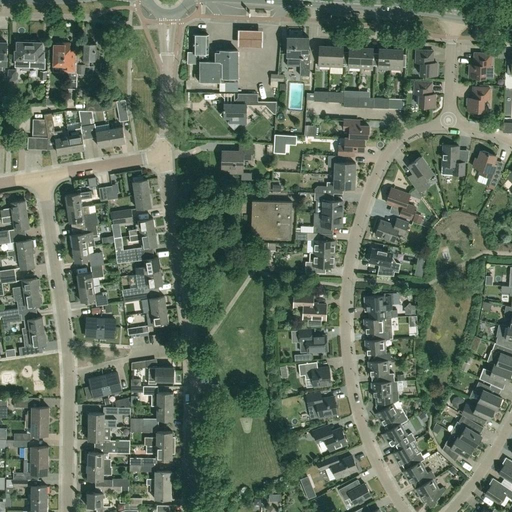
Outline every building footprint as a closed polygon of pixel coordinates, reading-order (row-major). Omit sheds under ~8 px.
[(238,29),(238,45),(262,46),(262,30),(238,29)] [(207,56),(208,35),(193,34),(192,52),(187,51),(187,62),(195,62),(196,52),(198,52),(198,56),(207,56)] [(309,75),(309,72),(310,50),(308,50),(309,36),(287,36),(287,55),(300,55),(300,75),(309,75)] [(29,42),(29,40),(22,40),(22,42),(17,41),(17,51),(15,51),(15,66),(22,66),(29,66),(29,42)] [(29,42),(29,66),(37,67),(38,67),(44,68),(44,58),(43,58),(43,51),(41,51),(42,42),(37,42),(37,40),(29,40),(29,42)] [(85,73),(85,64),(88,64),(88,60),(99,60),(99,50),(95,50),(95,43),(94,43),(94,42),(91,42),(90,43),(83,43),(83,53),(78,52),(77,73),(85,73)] [(69,51),(69,43),(61,43),(61,44),(53,44),(52,65),(65,65),(65,71),(76,72),(77,51),(69,51)] [(330,66),(331,46),(319,45),(318,65),(330,66)] [(345,64),(346,51),(343,51),(343,46),(331,46),(330,66),(342,66),(342,63),(345,64)] [(360,67),(361,47),(349,46),(349,51),(346,51),(345,64),(349,64),(348,66),(360,67)] [(375,65),(376,52),(373,52),(373,47),(361,47),(360,67),(372,67),(372,65),(375,65)] [(390,68),(391,48),(379,48),(379,53),(376,52),(375,65),(379,65),(378,68),(390,68)] [(405,66),(406,54),(403,54),(403,49),(391,48),(390,68),(402,69),(402,66),(405,66)] [(436,75),(437,62),(433,62),(433,50),(416,49),(416,62),(421,62),(420,74),(436,75)] [(237,81),(237,50),(216,50),(216,60),(216,80),(237,81)] [(491,65),(491,53),(474,52),(474,64),(469,64),(469,76),(485,77),(486,65),(491,65)] [(216,80),(216,60),(198,60),(198,80),(216,80)] [(16,80),(17,69),(8,69),(7,80),(16,80)] [(435,106),(436,94),(431,94),(432,82),(415,81),(414,93),(419,93),(419,105),(435,106)] [(489,99),(490,87),(473,86),(472,97),(468,97),(467,110),(483,110),(484,98),(489,99)] [(245,104),(257,104),(265,104),(274,113),(276,113),(277,101),(257,101),(257,93),(238,93),(237,104),(223,104),(223,110),(220,114),(223,117),(232,117),(232,123),(245,124),(245,104)] [(103,105),(103,96),(87,96),(86,109),(103,110),(107,110),(106,105),(103,105)] [(120,121),(128,120),(125,99),(116,101),(120,121)] [(81,126),(87,125),(85,111),(78,110),(81,126)] [(87,125),(93,124),(91,111),(85,111),(87,125)] [(44,119),(46,127),(47,136),(47,137),(28,136),(28,139),(27,148),(27,149),(35,149),(47,149),(47,140),(55,139),(58,153),(71,151),(68,136),(63,136),(62,130),(54,131),(53,125),(52,113),(50,113),(43,114),(44,119)] [(368,138),(369,125),(359,125),(359,119),(344,118),(343,129),(349,129),(349,137),(345,137),(368,138)] [(32,127),(46,127),(44,119),(33,119),(32,127)] [(503,127),(503,128),(503,132),(511,132),(511,122),(503,122),(503,127)] [(97,146),(111,144),(109,129),(108,124),(102,125),(103,130),(95,131),(97,146)] [(314,135),(314,125),(306,125),(306,135),(314,135)] [(47,136),(46,127),(32,127),(32,135),(47,136)] [(68,136),(71,151),(84,149),(82,134),(81,127),(68,130),(69,136),(68,136)] [(111,144),(124,142),(122,127),(109,129),(111,144)] [(0,147),(13,148),(13,135),(0,134),(0,147)] [(368,138),(345,137),(344,145),(339,145),(338,155),(354,156),(354,150),(364,151),(364,138),(368,138)] [(242,172),(242,158),(252,158),(252,144),(239,144),(239,151),(221,151),(221,167),(229,167),(229,172),(242,172)] [(458,155),(459,145),(444,145),(443,153),(442,164),(442,173),(453,174),(464,174),(465,162),(457,161),(458,155)] [(493,163),(496,155),(481,150),(478,158),(476,157),(473,166),(481,169),(479,173),(491,177),(489,184),(495,186),(501,174),(494,171),(496,164),(493,163)] [(355,175),(355,162),(341,162),(342,155),(328,155),(328,166),(335,166),(334,174),(355,175)] [(408,165),(413,172),(408,176),(411,180),(419,192),(429,185),(425,179),(433,173),(422,156),(417,160),(416,159),(408,165)] [(354,187),(355,175),(334,174),(334,182),(327,181),(326,193),(329,193),(340,193),(340,187),(354,187)] [(144,180),(143,176),(133,177),(134,181),(133,181),(135,194),(150,192),(148,179),(144,180)] [(113,192),(112,185),(106,186),(108,199),(118,198),(117,192),(113,192)] [(101,200),(108,199),(106,186),(99,187),(101,200)] [(411,218),(415,206),(407,203),(410,194),(391,187),(386,202),(402,207),(399,214),(411,218)] [(67,208),(82,206),(81,198),(92,197),(91,191),(65,194),(67,208)] [(137,208),(152,206),(150,192),(135,194),(137,208)] [(342,213),(343,200),(328,200),(329,193),(326,193),(315,192),(314,199),(322,200),(322,212),(342,213)] [(2,217),(27,213),(25,200),(11,202),(12,208),(1,209),(2,217)] [(291,239),(292,201),(252,200),(251,237),(291,239)] [(84,220),(85,226),(96,224),(98,224),(96,212),(90,212),(89,205),(82,206),(67,208),(69,222),(84,220)] [(112,218),(132,215),(131,208),(111,211),(112,218)] [(342,213),(322,212),(321,225),(313,225),(313,229),(313,232),(318,232),(324,233),(324,226),(342,226),(342,213)] [(29,227),(27,213),(2,217),(3,222),(14,221),(15,229),(29,227)] [(420,222),(423,215),(415,213),(412,219),(420,222)] [(113,224),(133,221),(132,215),(112,218),(113,224)] [(139,220),(140,228),(129,230),(130,235),(141,233),(155,231),(153,218),(139,220)] [(404,234),(408,222),(397,218),(394,225),(380,220),(375,234),(394,241),(397,232),(404,234)] [(88,246),(94,245),(93,237),(97,236),(97,231),(96,224),(85,226),(86,232),(71,234),(73,248),(88,245),(88,246)] [(155,231),(141,233),(130,235),(130,241),(141,239),(143,247),(157,244),(155,231)] [(295,239),(306,239),(314,240),(314,252),(334,253),(335,240),(317,239),(318,232),(313,232),(307,232),(296,232),(295,239)] [(31,239),(31,238),(17,240),(17,241),(13,242),(14,249),(7,250),(8,255),(33,252),(32,247),(34,246),(33,239),(31,239)] [(89,253),(88,246),(88,245),(73,248),(75,261),(90,259),(91,265),(102,263),(103,263),(102,252),(89,253)] [(122,256),(137,254),(136,248),(122,250),(122,256)] [(400,263),(396,262),(392,256),(393,252),(372,248),(369,262),(380,264),(381,266),(379,274),(394,275),(395,268),(398,269),(400,263)] [(35,265),(33,252),(8,255),(8,256),(13,255),(13,260),(19,259),(20,267),(35,265)] [(334,266),(334,253),(314,252),(310,252),(309,261),(305,261),(305,272),(318,272),(319,272),(320,265),(334,266)] [(138,260),(137,254),(122,256),(121,256),(117,257),(117,262),(121,262),(138,260)] [(136,273),(161,270),(159,256),(144,258),(145,266),(135,267),(136,273)] [(79,287),(94,285),(92,277),(103,276),(102,263),(91,265),(92,272),(77,274),(79,287)] [(2,276),(15,274),(15,268),(1,270),(0,270),(0,276),(1,276),(2,276)] [(163,283),(161,270),(136,273),(137,279),(138,287),(142,286),(163,283)] [(16,281),(15,274),(2,276),(1,276),(2,283),(16,281)] [(37,279),(37,277),(22,279),(23,285),(12,287),(14,295),(39,291),(38,285),(40,285),(39,278),(37,279)] [(95,292),(94,285),(79,287),(81,301),(96,299),(97,304),(107,303),(105,291),(95,292)] [(126,295),(143,292),(142,286),(138,287),(125,289),(126,295)] [(43,303),(42,296),(40,296),(39,291),(14,295),(14,300),(17,300),(18,307),(20,307),(20,308),(26,307),(41,304),(41,303),(43,303)] [(124,301),(144,299),(143,292),(126,295),(123,296),(124,301)] [(325,318),(326,304),(313,303),(313,293),(294,292),(294,306),(304,306),(303,317),(308,318),(308,324),(321,324),(321,318),(325,318)] [(375,318),(392,317),(396,316),(398,316),(397,310),(392,310),(391,303),(393,303),(393,293),(384,293),(384,295),(364,296),(365,310),(368,310),(375,310),(375,318)] [(143,312),(146,312),(167,309),(164,295),(149,297),(150,305),(142,306),(142,309),(143,312)] [(482,308),(489,310),(491,302),(484,301),(482,308)] [(511,326),(511,306),(505,305),(503,315),(505,317),(511,318),(510,326),(508,325),(508,326),(511,326)] [(2,316),(21,313),(20,308),(20,307),(18,307),(1,310),(2,316)] [(168,322),(167,309),(146,312),(147,317),(152,317),(153,324),(168,322)] [(3,322),(22,319),(21,313),(2,316),(3,322)] [(23,333),(45,330),(43,316),(24,319),(25,327),(22,327),(23,333)] [(101,337),(102,318),(88,317),(87,336),(101,337)] [(392,317),(375,318),(369,318),(364,318),(364,332),(367,332),(375,331),(376,339),(390,338),(389,330),(385,330),(384,318),(392,317)] [(115,337),(116,319),(102,318),(101,337),(115,337)] [(511,326),(508,326),(508,325),(500,324),(497,334),(496,343),(507,347),(509,348),(511,339),(511,326)] [(128,334),(149,331),(148,325),(127,327),(128,334)] [(311,336),(311,328),(299,329),(300,351),(327,350),(326,335),(311,336)] [(20,354),(33,353),(32,345),(46,343),(45,330),(23,333),(25,345),(19,346),(20,354)] [(159,344),(167,343),(165,332),(157,333),(159,344)] [(379,353),(379,360),(391,359),(391,351),(386,352),(385,339),(390,339),(390,338),(376,339),(367,339),(365,339),(366,353),(368,353),(379,353)] [(511,369),(511,356),(505,353),(507,347),(496,343),(495,342),(488,361),(494,363),(511,369)] [(6,350),(7,357),(13,356),(16,355),(15,348),(6,350)] [(391,359),(379,360),(369,361),(368,361),(369,375),(371,374),(381,374),(381,381),(394,380),(394,373),(389,373),(389,360),(391,360),(391,359)] [(132,369),(147,367),(145,360),(132,362),(132,369)] [(298,364),(300,375),(305,374),(305,379),(313,378),(314,387),(331,385),(329,366),(317,367),(317,361),(303,363),(298,364)] [(469,364),(464,361),(460,369),(466,372),(469,364)] [(511,369),(494,363),(491,371),(483,368),(479,378),(491,384),(494,377),(508,382),(511,370),(511,369)] [(174,380),(174,366),(157,366),(149,366),(148,383),(156,383),(157,380),(174,380)] [(108,393),(122,389),(117,371),(103,375),(108,393)] [(94,396),(108,393),(103,375),(90,378),(94,396)] [(381,381),(372,382),(371,382),(372,396),(380,395),(380,403),(375,406),(378,411),(399,399),(398,390),(397,381),(394,381),(394,380),(381,381)] [(479,381),(474,391),(472,390),(469,397),(478,401),(496,409),(501,397),(489,392),(491,387),(479,381)] [(173,405),(173,391),(157,391),(157,405),(173,405)] [(322,398),(320,391),(306,394),(309,406),(317,405),(319,418),(337,414),(334,395),(322,398)] [(32,407),(32,406),(32,397),(15,397),(15,402),(15,407),(32,407)] [(396,408),(393,403),(399,399),(378,411),(376,413),(383,424),(391,420),(393,420),(396,425),(408,418),(404,411),(402,408),(398,407),(396,408)] [(461,413),(470,417),(475,419),(477,414),(489,419),(494,408),(496,409),(478,401),(475,407),(465,403),(461,413)] [(173,405),(157,405),(157,418),(158,418),(173,419),(173,405)] [(49,406),(32,406),(32,407),(32,410),(27,410),(27,414),(25,414),(25,420),(48,420),(49,406)] [(116,427),(116,419),(104,419),(104,412),(89,412),(88,426),(104,426),(116,427)] [(420,415),(424,422),(429,419),(424,412),(420,415)] [(475,447),(482,435),(472,429),(476,422),(462,414),(456,425),(463,429),(459,436),(459,437),(473,445),(473,446),(475,447)] [(407,434),(400,423),(408,419),(408,418),(396,425),(383,433),(390,445),(398,440),(400,441),(403,446),(415,439),(411,432),(407,434)] [(48,434),(48,420),(25,420),(25,427),(32,427),(31,434),(48,434)] [(330,424),(324,426),(313,430),(317,442),(325,439),(329,450),(347,443),(341,427),(332,430),(330,424)] [(104,439),(104,426),(88,426),(88,439),(104,439)] [(157,431),(157,432),(157,437),(156,437),(145,436),(145,444),(147,444),(175,445),(175,437),(172,437),(172,431),(158,431),(157,431)] [(473,445),(459,437),(459,436),(457,435),(453,443),(447,440),(442,449),(452,458),(457,451),(467,456),(473,446),(473,445)] [(416,454),(409,443),(416,439),(415,439),(403,446),(392,452),(399,464),(407,459),(409,460),(412,465),(424,458),(420,451),(416,454)] [(147,444),(146,452),(156,453),(156,457),(156,458),(157,458),(172,458),(172,453),(174,453),(175,445),(147,444)] [(48,460),(48,446),(31,445),(31,446),(25,446),(24,459),(30,459),(48,460)] [(110,466),(110,458),(103,458),(103,451),(88,451),(88,465),(110,466)] [(339,460),(336,455),(317,462),(320,470),(331,465),(336,477),(357,469),(352,455),(339,460)] [(427,472),(420,461),(425,458),(424,458),(412,465),(403,471),(410,483),(418,478),(420,478),(423,483),(435,476),(431,470),(427,472)] [(47,474),(48,460),(30,459),(30,465),(31,465),(31,473),(47,474)] [(511,463),(510,467),(505,463),(498,473),(511,482),(511,463)] [(103,480),(103,474),(112,474),(112,466),(110,466),(88,465),(88,479),(103,480)] [(171,484),(172,470),(154,470),(154,478),(147,478),(146,484),(171,484)] [(435,477),(435,476),(423,483),(415,488),(422,500),(425,499),(429,496),(434,503),(446,489),(443,486),(439,488),(433,478),(435,477)] [(371,495),(365,482),(352,489),(349,483),(338,489),(344,500),(351,496),(355,504),(371,495)] [(511,489),(500,482),(497,487),(491,484),(485,494),(500,503),(505,495),(511,499),(511,489)] [(171,498),(171,484),(146,484),(150,484),(150,490),(154,490),(154,498),(171,498)] [(47,498),(47,485),(31,485),(31,498),(47,498)] [(316,495),(312,486),(304,489),(308,498),(316,495)] [(95,492),(87,492),(87,506),(102,506),(102,492),(95,492)] [(47,511),(47,498),(31,498),(31,510),(31,511),(47,511)]
